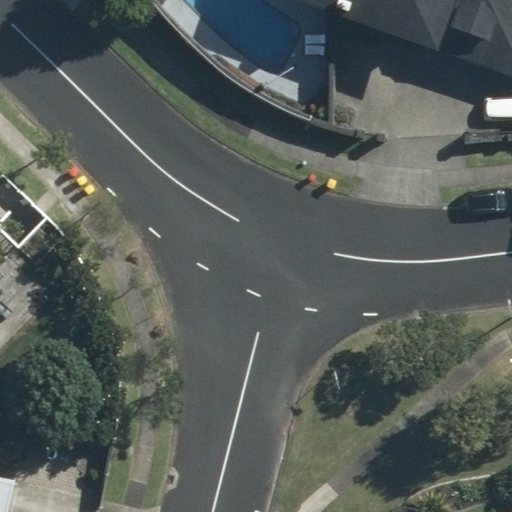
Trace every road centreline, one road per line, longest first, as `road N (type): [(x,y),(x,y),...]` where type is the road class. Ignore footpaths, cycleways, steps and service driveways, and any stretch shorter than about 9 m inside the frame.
road 1 (residential): [(0,19),(208,226),(275,265)]
road 2 (residential): [(275,265),(211,511)]
road 3 (residential): [(275,265),(344,277),(511,255)]
